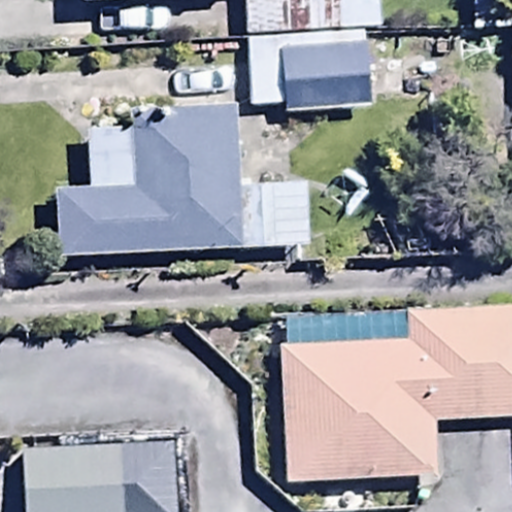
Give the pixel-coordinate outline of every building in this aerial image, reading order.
[(243,0),(244,38),(358,33),(377,33),(376,0),(243,0)] [(358,33),(244,38),(246,110),(280,109),(281,114),(360,112),(358,33)] [(239,247),(234,192),(228,103),(134,110),(136,125),(87,128),(91,190),(52,192),(57,260),(239,247)] [(234,192),(239,247),(308,242),(304,187),(234,192)] [(511,307),(275,321),(282,488),(324,486),(324,511),(371,511),(371,486),(433,484),(431,422),(511,418),(511,307)] [(174,489),(169,398),(7,408),(12,498),(174,489)]
